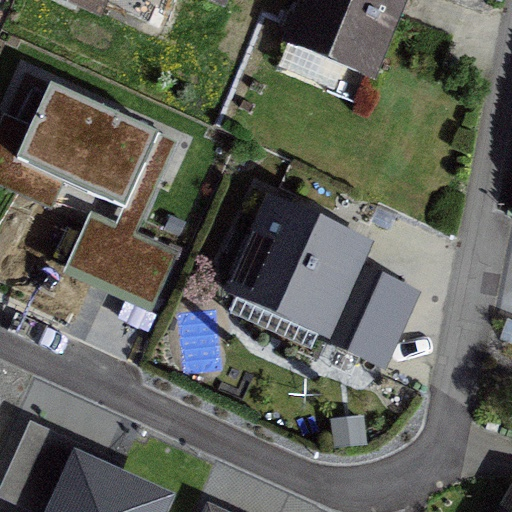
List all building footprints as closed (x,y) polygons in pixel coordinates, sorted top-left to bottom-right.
[(99,0),(75,0),(96,8),(99,0)] [(307,0),(292,38),(369,70),(397,0),(307,0)] [(177,145),(53,89),(35,131),(7,118),(0,134),(0,188),(51,211),(63,184),(113,207),(123,211),(116,227),(94,217),(68,277),(152,315),(179,255),(136,236),(143,220),(177,145)] [(270,214),(237,289),(323,327),(317,340),(374,366),(405,297),(347,271),(356,252),(296,225),(270,214)] [(82,443),(27,420),(0,483),(0,490),(51,511),(52,511),(76,458),(82,443)] [(152,511),(161,493),(76,458),(52,511),(152,511)]
